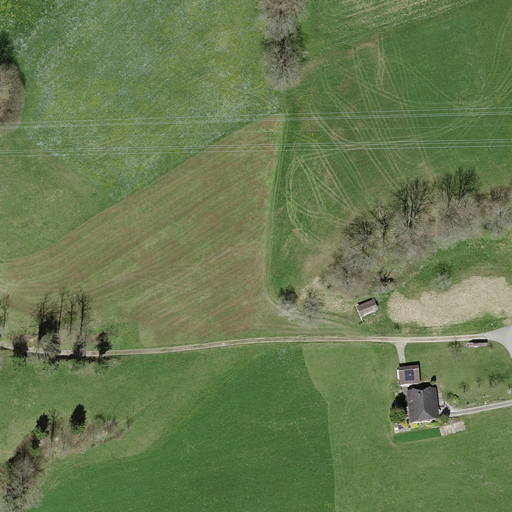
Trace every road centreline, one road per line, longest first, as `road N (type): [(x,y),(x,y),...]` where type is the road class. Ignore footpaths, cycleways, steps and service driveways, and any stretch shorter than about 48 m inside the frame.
road 1 (track): [(0,341),(103,353),(373,339)]
road 2 (track): [(508,331),(373,339)]
